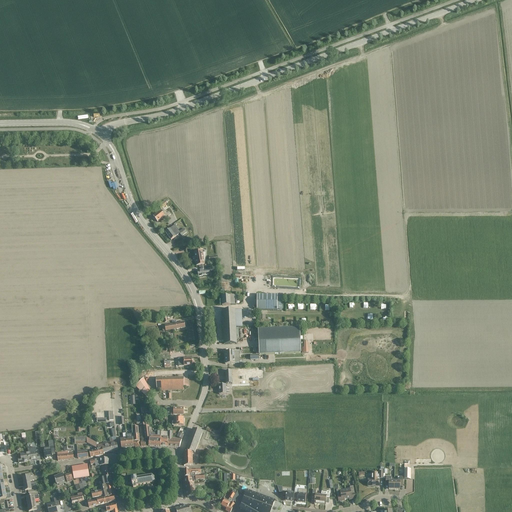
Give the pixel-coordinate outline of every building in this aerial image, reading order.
[(161,209),(168,204),(165,201),(158,206),(161,209)] [(160,211),(153,216),(157,222),(163,217),(165,219),(170,215),(168,212),(166,213),(164,210),(161,213),(160,211)] [(174,225),(165,232),(171,240),(179,233),(181,236),(186,232),(183,229),(179,232),(174,225)] [(196,266),(199,265),(204,264),(202,250),(194,252),(196,266)] [(208,269),(204,270),(204,264),(199,265),(199,267),(200,266),(201,270),(197,271),(198,277),(210,275),(209,271),(217,270),(217,266),(208,268),(208,269)] [(222,305),(230,305),(230,295),(221,296),(222,305)] [(257,295),(257,310),(277,310),(277,295),(257,295)] [(224,344),(236,343),(236,328),(242,327),(241,310),(235,310),(222,311),(224,342),(224,344)] [(185,327),(184,322),(164,325),(166,331),(185,327)] [(260,355),(300,353),(299,328),(259,329),(260,355)] [(183,386),(188,386),(188,379),(183,379),(183,377),(156,378),(157,390),(183,389),(183,386)] [(226,384),(219,385),(219,394),(226,394),(226,391),(229,391),(229,389),(226,389),(226,384)] [(145,438),(149,438),(148,446),(154,446),(154,436),(150,436),(149,426),(143,427),(144,432),(145,438)] [(182,439),(185,430),(180,428),(177,436),(182,439)] [(195,453),(202,432),(193,429),(184,452),(183,452),(184,466),(193,465),(192,452),(195,453)] [(179,447),(181,440),(179,439),(172,438),(172,431),(168,431),(168,437),(168,447),(179,447)] [(97,449),(96,446),(95,442),(89,439),(86,437),(87,444),(97,449)] [(118,449),(116,442),(116,439),(112,440),(111,437),(110,438),(112,451),(118,449)] [(109,438),(110,441),(110,442),(96,446),(97,449),(102,448),(104,454),(104,453),(112,451),(110,438),(109,438)] [(51,453),(55,453),(53,441),(48,442),(49,449),(43,449),(45,459),(52,458),(51,453)] [(27,448),(28,453),(29,460),(37,459),(37,460),(40,460),(39,456),(38,450),(35,450),(35,447),(27,448)] [(96,449),(97,456),(104,454),(102,448),(97,449),(96,449)] [(75,456),(77,456),(78,458),(88,457),(87,452),(77,453),(77,450),(74,450),(75,456)] [(29,460),(28,453),(21,454),(20,453),(17,453),(19,463),(22,462),(22,461),(29,460)] [(58,461),(74,459),(73,453),(57,454),(58,461)] [(102,478),(110,476),(109,467),(101,467),(102,478)] [(22,478),(24,484),(30,483),(29,476),(32,476),(32,473),(25,474),(25,477),(22,478)] [(56,485),(65,483),(62,473),(59,474),(59,475),(54,477),(56,485)] [(67,482),(73,480),(71,473),(65,475),(67,482)] [(372,479),(368,479),(368,486),(379,487),(379,480),(377,479),(377,473),(372,473),(372,479)] [(138,476),(138,477),(136,478),(136,477),(135,477),(135,479),(132,480),(132,479),(131,479),(131,480),(130,480),(131,483),(131,485),(132,485),(132,486),(133,486),(133,487),(136,486),(139,485),(139,486),(140,486),(140,485),(143,485),(147,484),(147,485),(148,486),(148,487),(148,492),(154,491),(154,486),(153,486),(153,485),(153,483),(154,484),(153,483),(154,481),(155,481),(155,480),(154,480),(154,478),(155,477),(155,476),(154,477),(152,475),(152,474),(151,475),(146,476),(146,475),(146,476),(142,477),(142,476),(141,476),(141,477),(139,477),(138,476)] [(110,476),(102,478),(101,478),(102,482),(103,482),(103,483),(100,484),(100,486),(112,483),(110,476)] [(388,489),(394,490),(394,481),(391,481),(391,477),(386,477),(385,485),(388,485),(388,489)] [(403,477),(400,477),(398,477),(398,481),(394,481),(394,490),(400,490),(400,485),(403,485),(403,477)] [(83,487),(87,486),(85,481),(82,482),(82,483),(79,484),(78,484),(80,483),(78,479),(73,481),(75,485),(77,490),(84,488),(83,487)] [(30,483),(24,484),(25,491),(28,490),(28,493),(35,492),(35,489),(31,489),(31,486),(36,485),(35,482),(30,483)] [(193,483),(185,484),(187,497),(203,495),(203,490),(194,491),(194,486),(197,485),(197,486),(204,485),(203,482),(193,483)] [(101,490),(91,493),(92,498),(104,495),(105,497),(114,495),(112,483),(100,486),(101,489),(101,490)] [(345,490),(346,499),(351,498),(351,499),(355,498),(353,486),(349,486),(350,489),(345,490)] [(346,499),(345,490),(340,490),(339,489),(336,490),(338,501),(342,501),(341,500),(346,499)] [(266,511),(268,508),(271,509),(275,500),(247,490),(243,499),(246,500),(243,505),(238,511),(266,511)] [(314,504),(320,504),(321,494),(315,494),(316,490),(312,490),(312,496),(315,496),(314,504)] [(237,491),(231,501),(235,502),(240,493),(237,491)] [(321,494),(320,504),(325,505),(326,498),(329,498),(330,492),(326,491),(326,492),(321,491),(321,495),(321,494)] [(27,505),(35,503),(35,500),(38,499),(37,492),(35,493),(31,493),(32,497),(26,498),(27,505)] [(286,492),(285,500),(293,501),(294,493),(286,492)] [(230,501),(232,499),(234,494),(232,493),(229,497),(230,498),(228,500),(225,499),(221,506),(226,509),(225,510),(228,511),(230,511),(235,504),(233,503),(233,502),(232,501),(231,502),(230,501)] [(293,494),(292,500),(296,500),(296,502),(303,503),(304,495),(293,494)] [(95,499),(97,505),(115,500),(114,495),(105,497),(95,499)] [(57,511),(56,506),(59,505),(57,497),(53,498),(55,503),(47,505),(48,511),(57,511)] [(35,503),(27,505),(29,511),(34,511),(40,511),(40,506),(36,507),(35,503)] [(117,511),(116,503),(101,507),(101,511),(106,511),(113,510),(112,511),(117,511)]
